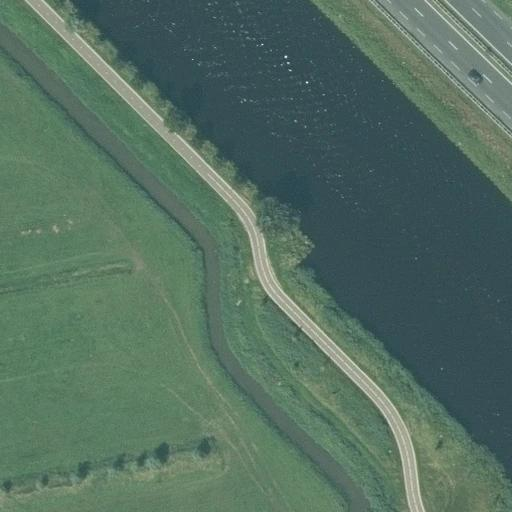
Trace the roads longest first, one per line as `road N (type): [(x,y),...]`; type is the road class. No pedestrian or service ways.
road 1 (unclassified): [(33,0),(164,132),(236,218),(272,286),(314,340),(386,406),(421,511)]
road 2 (trunk): [(407,0),(511,99)]
